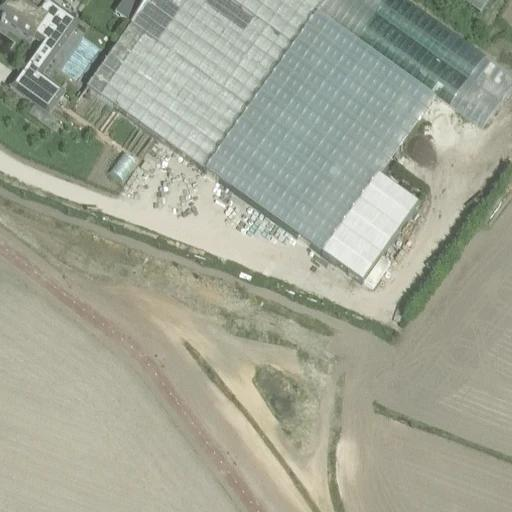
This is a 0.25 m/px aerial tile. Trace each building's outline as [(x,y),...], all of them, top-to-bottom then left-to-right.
[(0,6),(0,18),(2,20),(1,21),(3,23),(4,21),(33,42),(33,40),(56,56),(78,24),(44,0),(3,0),(5,0),(0,6)] [(131,28),(85,90),(101,101),(320,258),(376,180),(433,101),(316,17),(318,15),(328,0),(150,0),(146,7),(131,28)] [(455,0),(479,16),(490,0),(455,0)] [(64,94),(41,77),(27,67),(29,64),(28,63),(9,89),(48,117),(64,94)] [(376,180),(320,258),(360,286),(415,208),(376,180)] [(281,269),(267,302),(281,308),(294,274),(281,269)]
